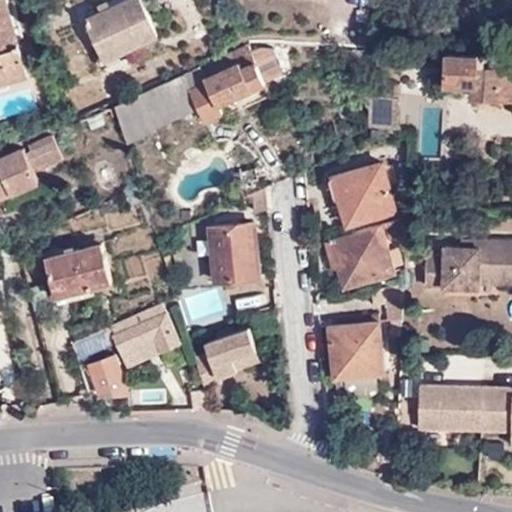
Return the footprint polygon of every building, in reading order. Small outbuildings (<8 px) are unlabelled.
[(0,0),(0,81),(26,73),(5,0),(0,0)] [(158,37),(141,0),(128,0),(87,18),(105,60),(158,37)] [(261,44),(251,48),(266,84),(275,80),(261,44)] [(117,105),(127,140),(162,126),(159,117),(193,101),(198,111),(203,122),(224,113),(220,105),(266,84),(251,48),(117,105)] [(511,55),(448,53),(447,83),(476,85),(476,96),(511,98),(511,55)] [(376,128),(394,127),(400,127),(398,83),(374,83),(376,128)] [(159,117),(162,126),(198,111),(193,101),(159,117)] [(49,138),(51,144),(66,137),(64,132),(49,138)] [(56,158),(51,144),(38,148),(43,163),(56,158)] [(0,167),(0,215),(5,214),(0,203),(0,201),(38,186),(22,150),(0,159),(0,166),(0,167)] [(395,212),(382,164),(331,178),(340,212),(344,211),(349,225),(395,212)] [(407,219),(328,242),(332,262),(339,261),(346,285),(394,271),(386,242),(406,236),(407,219)] [(265,276),(259,223),(214,227),(219,280),(265,276)] [(479,246),(480,238),(462,237),(462,245),(479,246)] [(498,276),(498,282),(511,282),(511,239),(480,238),(479,246),(462,245),(447,245),(447,255),(428,254),(428,284),(480,286),(480,281),(480,276),(498,276)] [(114,283),(102,241),(45,254),(56,296),(114,283)] [(113,325),(118,337),(130,366),(182,344),(163,303),(113,325)] [(382,320),(332,327),(337,378),(386,373),(382,320)] [(100,331),(104,341),(105,343),(118,337),(113,325),(100,331)] [(212,352),(221,379),(240,372),(236,358),(260,351),(252,329),(209,344),(212,352)] [(73,342),(77,353),(104,341),(100,331),(73,342)] [(236,358),(240,372),(264,365),(260,351),(236,358)] [(197,357),(206,387),(222,383),(221,379),(212,352),(197,357)] [(130,395),(116,356),(90,365),(100,395),(130,395)] [(439,389),(439,384),(421,384),(421,426),(482,428),(485,385),(449,384),(448,389),(439,389)] [(511,385),(485,385),(482,428),(511,429),(511,385)]
